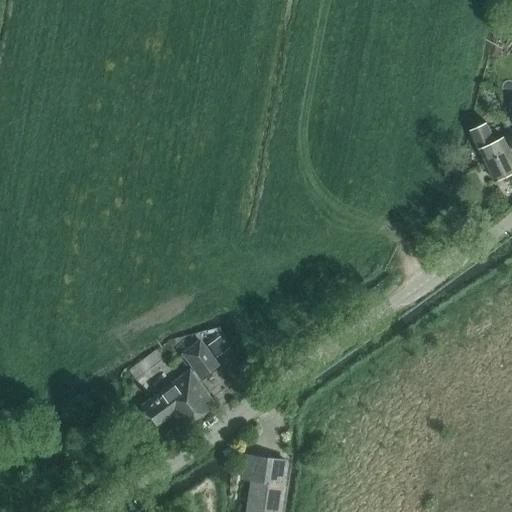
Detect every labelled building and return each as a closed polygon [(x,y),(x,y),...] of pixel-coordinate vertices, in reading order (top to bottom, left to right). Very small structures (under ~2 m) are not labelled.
[(511,125),(509,118),(503,121),(509,136),(511,134),(511,125)] [(511,151),(506,138),(497,142),(488,122),(473,129),(482,149),(497,180),(511,173),(511,151)] [(228,348),(218,335),(206,343),(216,357),(228,348)] [(218,365),(200,340),(181,354),(199,379),(218,365)] [(214,405),(189,371),(142,405),(157,425),(169,415),(181,430),(214,405)] [(278,511),(286,461),(247,456),(244,479),(252,480),(247,511),(278,511)]
